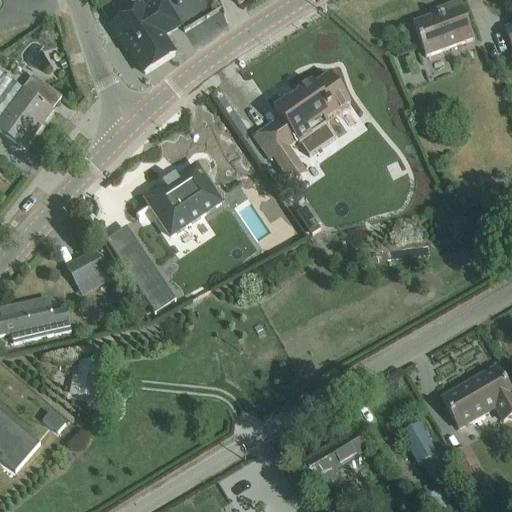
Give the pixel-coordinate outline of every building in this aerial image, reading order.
[(139,8),(110,27),(127,54),(130,52),(145,76),(174,57),(162,38),(179,27),(162,0),(142,13),(139,8)] [(461,4),(445,9),(446,13),(413,23),(424,58),(473,43),(461,4)] [(0,130),(26,150),(53,112),(64,99),(33,77),(24,89),(0,71),(0,130)] [(280,107),(273,111),(280,121),(283,125),(296,144),(299,147),(300,147),(309,159),(335,141),(326,128),(329,126),(326,123),(335,117),(337,116),(350,107),(346,101),(338,89),(329,77),(327,79),(322,82),(314,88),(313,86),(312,84),(307,87),(304,90),(296,95),(297,97),(288,104),(287,103),(286,102),(280,107)] [(284,153),(273,160),(291,186),(306,176),(297,162),(292,165),(284,153)] [(196,169),(186,176),(177,182),(175,179),(174,179),(175,181),(175,182),(169,186),(165,189),(164,187),(164,186),(163,187),(165,190),(146,203),(158,222),(170,240),(197,222),(220,206),(206,184),(196,169)] [(306,211),(297,217),(311,237),(320,231),(306,211)] [(175,303),(139,250),(119,264),(155,317),(175,303)] [(105,276),(93,254),(67,269),(78,290),(105,276)] [(54,338),(71,335),(68,323),(69,323),(66,312),(52,316),(50,308),(0,319),(0,338),(10,336),(13,347),(54,338)] [(93,401),(100,369),(83,366),(80,381),(74,380),(71,396),(86,399),(93,401)] [(459,434),(494,414),(502,426),(507,423),(511,424),(511,423),(511,397),(497,371),(441,403),(459,434)] [(0,451),(6,456),(8,458),(6,460),(5,462),(4,462),(5,463),(13,470),(16,472),(15,473),(14,474),(15,475),(26,463),(40,447),(20,431),(0,413),(0,451)] [(49,415),(42,423),(58,436),(65,427),(49,415)] [(415,466),(419,468),(422,466),(435,490),(456,479),(438,444),(432,447),(419,425),(399,436),(415,466)] [(365,456),(353,436),(304,466),(318,492),(337,481),(333,475),(365,456)] [(491,488),(479,469),(477,470),(466,450),(452,457),(474,498),(478,505),(493,496),(489,489),(491,488)] [(458,511),(449,488),(431,495),(437,511),(458,511)] [(322,494),(312,500),(319,511),(323,511),(331,508),(322,494)]
